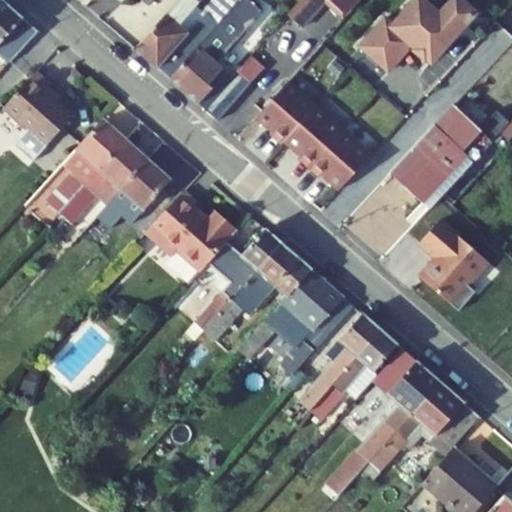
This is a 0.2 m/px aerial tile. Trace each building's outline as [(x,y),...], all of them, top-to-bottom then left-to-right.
[(0,0),(0,52),(11,62),(39,32),(1,0),(0,0)] [(159,68),(171,79),(241,0),(213,0),(203,12),(196,6),(201,1),(199,0),(178,0),(136,49),(158,69),(159,68)] [(263,12),(250,0),(241,0),(171,79),(171,80),(172,81),(199,50),(226,73),(199,104),(204,109),(235,75),(219,62),(263,12)] [(301,0),(288,15),(303,28),(325,2),(327,0),(330,0),(344,12),(354,0),(301,0)] [(361,0),(354,0),(344,12),(330,0),(327,0),(325,2),(344,19),(361,0)] [(432,61),(475,13),(460,0),(454,0),(440,16),(421,0),(417,0),(416,3),(413,3),(411,3),(406,10),(406,11),(406,14),(396,25),(387,17),(362,46),(390,70),(413,44),(417,48),(416,49),(426,59),(428,57),(432,61)] [(172,81),(199,104),(226,73),(199,50),(172,81)] [(238,72),(251,83),(264,68),(251,57),(238,72)] [(51,86),(36,72),(8,104),(4,107),(31,131),(21,143),(32,153),(39,153),(46,145),(47,146),(73,116),(46,91),(51,86)] [(217,120),(251,83),(238,72),(235,75),(204,109),(217,120)] [(284,141),(316,106),(288,82),(256,117),(273,132),(271,134),(282,143),(284,141)] [(299,157),(310,167),(343,130),(316,106),(284,141),(300,156),(299,157)] [(441,195),(491,141),(479,130),(453,106),(390,174),(429,209),(429,208),(441,195)] [(479,130),(491,141),(500,132),(509,123),(496,111),(479,130)] [(511,119),(509,123),(500,132),(508,140),(511,136),(511,119)] [(60,213),(125,141),(102,120),(65,162),(75,170),(48,202),(60,213)] [(343,130),(310,167),(321,177),(323,176),(340,190),(372,156),(343,130)] [(108,204),(147,161),(125,141),(60,213),(73,225),(99,196),(108,204)] [(145,210),(170,181),(147,161),(108,204),(82,233),(92,241),(122,208),(131,197),(143,207),(145,210)] [(238,230),(216,211),(208,220),(204,216),(197,217),(201,212),(194,206),(197,202),(184,191),(146,232),(173,256),(178,251),(201,271),(238,230)] [(131,197),(122,208),(133,218),(143,207),(131,197)] [(423,239),(471,282),(488,262),(439,220),(423,239)] [(195,340),(204,330),(283,244),(266,229),(242,256),(249,262),(231,282),(219,296),(205,284),(181,311),(194,323),(186,332),(195,340)] [(423,239),(420,243),(439,260),(434,266),(432,263),(420,278),(459,311),(475,292),(467,286),(471,282),(423,239)] [(250,315),(277,286),(288,295),(312,269),(283,244),(204,330),(216,341),(242,311),(246,315),(248,313),(250,315)] [(249,262),(242,256),(223,275),(231,282),(249,262)] [(343,299),(344,298),(312,269),(288,295),(282,303),(314,332),(318,327),(343,299)] [(353,308),(343,299),(318,327),(328,336),(353,308)] [(339,341),(346,347),(299,401),(310,411),(381,330),(363,314),(339,341)] [(275,331),(264,322),(240,349),(250,359),(275,331)] [(351,385),(361,394),(375,377),(374,372),(398,345),(381,330),(310,411),(321,420),(347,390),(351,385)] [(298,369),(314,351),(314,350),(302,339),(281,363),(293,374),(298,369)] [(441,383),(402,348),(373,382),(399,405),(347,463),(359,474),(360,473),(441,383)] [(306,376),(308,377),(324,360),(314,351),(298,369),(306,376)] [(19,393),(32,396),(40,367),(27,364),(19,393)] [(446,456),(480,417),(441,383),(360,473),(372,483),(404,445),(410,450),(422,436),(446,456)] [(347,390),(357,399),(361,394),(351,385),(347,390)] [(336,425),(305,463),(317,472),(348,435),(336,425)] [(452,449),(424,482),(457,511),(475,511),(491,495),(496,488),(452,449)] [(88,460),(96,470),(103,464),(96,454),(88,460)] [(481,511),(494,497),(491,495),(475,511),(481,511)] [(511,511),(511,501),(504,495),(489,511),(511,511)]
